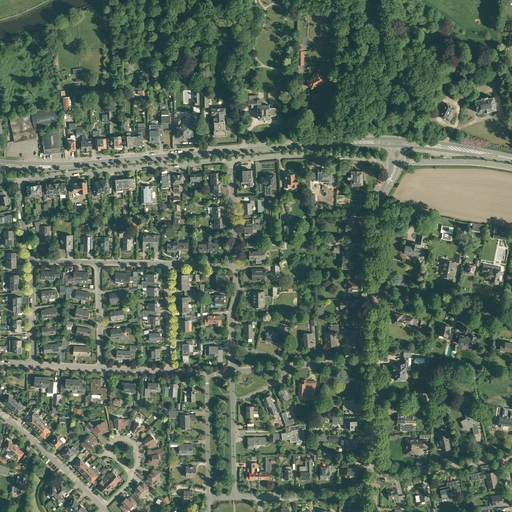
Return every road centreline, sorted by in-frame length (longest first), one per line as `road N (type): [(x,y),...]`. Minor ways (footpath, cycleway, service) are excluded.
road 1 (primary): [(399,142),(67,165)]
road 2 (residential): [(21,179),(230,159)]
road 3 (residential): [(230,159),(396,161)]
road 4 (residential): [(375,359),(231,371)]
road 5 (residential): [(102,508),(0,412)]
road 6 (residential): [(374,293),(511,319)]
road 7 (residential): [(374,293),(373,219),(396,161)]
road 8 (residential): [(375,481),(503,456)]
road 9 (residential): [(233,496),(231,371)]
road 10 (residential): [(208,496),(206,374)]
road 11 (residential): [(375,481),(375,359)]
